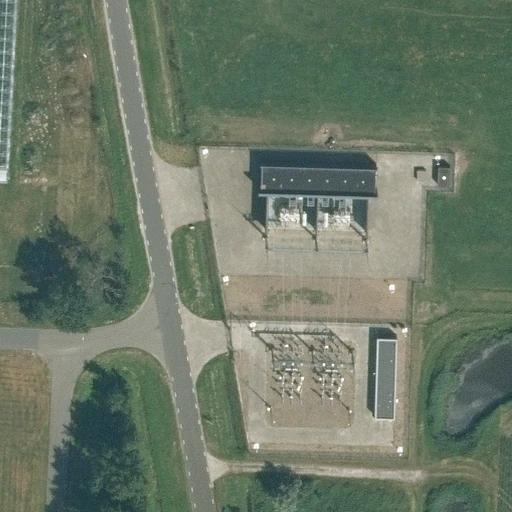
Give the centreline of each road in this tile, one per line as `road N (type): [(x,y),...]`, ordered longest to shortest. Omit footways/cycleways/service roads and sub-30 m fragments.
road 1 (tertiary): [(170,326),(117,0)]
road 2 (tertiary): [(205,511),(170,326)]
road 3 (unclassified): [(64,342),(55,511)]
